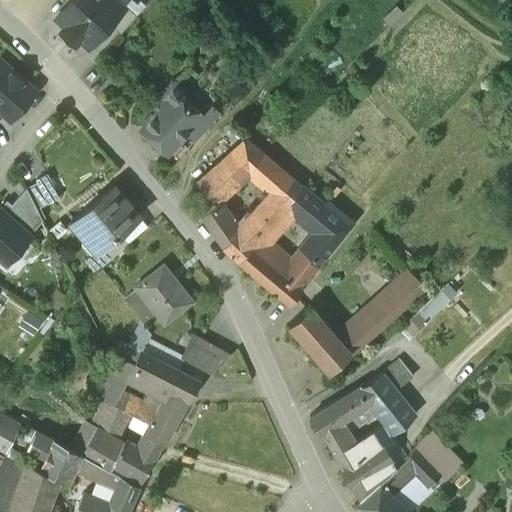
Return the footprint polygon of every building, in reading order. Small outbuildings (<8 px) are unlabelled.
[(112,0),(71,0),(55,19),(64,27),(60,32),(74,45),(79,40),(88,48),(109,24),(122,9),(121,8),(112,0)] [(382,17),(391,26),(402,14),(393,5),(382,17)] [(122,9),(109,24),(119,33),(135,16),(124,6),(121,8),(122,9)] [(0,59),(0,111),(10,120),(36,91),(0,59)] [(132,67),(123,76),(137,92),(147,84),(132,67)] [(153,109),(156,112),(168,99),(168,93),(171,89),(177,89),(181,93),(181,98),(188,104),(194,95),(180,81),(172,81),(161,93),(161,98),(153,109)] [(181,93),(177,89),(171,89),(168,93),(168,99),(156,112),(152,117),(150,115),(142,124),(144,126),(140,131),(166,155),(187,131),(201,116),(188,104),(181,98),(181,93)] [(201,116),(210,124),(219,113),(210,105),(201,116)] [(201,116),(187,131),(196,140),(210,124),(201,116)] [(355,136),(342,151),(351,159),(364,145),(355,136)] [(300,186),(244,139),(229,152),(248,172),(269,193),(283,205),(300,186)] [(229,152),(196,183),(214,203),(219,198),(248,172),(229,152)] [(36,182),(47,203),(59,196),(48,176),(36,182)] [(47,203),(36,182),(26,187),(26,188),(37,208),(47,203)] [(112,185),(69,221),(95,251),(118,232),(138,215),(129,205),(129,202),(124,196),(121,196),(112,185)] [(300,186),(283,205),(286,208),(306,224),(322,204),(300,186)] [(0,208),(0,209),(29,235),(42,220),(37,208),(26,188),(12,204),(7,200),(0,208)] [(269,193),(254,209),(271,225),(286,208),(283,205),(269,193)] [(214,203),(200,216),(217,241),(235,222),(219,198),(214,203)] [(322,204),(306,224),(311,229),(315,232),(313,235),(330,248),(351,220),(326,200),(322,204)] [(306,224),(286,208),(271,225),(262,234),(292,259),(312,236),(308,233),(311,229),(306,224)] [(0,209),(0,257),(6,262),(29,235),(0,209)] [(254,209),(239,227),(235,222),(217,241),(221,246),(238,261),(262,234),(271,225),(254,209)] [(118,232),(95,251),(105,263),(127,244),(118,232)] [(292,259),(262,234),(238,261),(286,303),(309,274),(292,259)] [(312,236),(292,259),(309,274),(330,248),(313,235),(312,236)] [(162,264),(135,286),(162,321),(190,300),(162,264)] [(405,267),(333,332),(351,351),(425,284),(405,267)] [(446,283),(417,312),(426,322),(456,293),(446,283)] [(333,332),(309,305),(287,325),(329,371),(351,351),(333,332)] [(417,312),(400,328),(409,338),(426,322),(417,312)] [(142,322),(128,349),(137,354),(139,351),(152,357),(159,344),(142,322)] [(229,355),(195,336),(183,359),(211,374),(229,355)] [(128,349),(119,344),(114,354),(132,364),(137,354),(128,349)] [(152,357),(139,351),(137,354),(132,364),(125,377),(154,392),(164,397),(169,389),(168,388),(177,370),(152,357)] [(132,364),(114,354),(91,395),(108,403),(110,405),(110,404),(118,389),(125,377),(132,364)] [(399,358),(380,372),(394,390),(413,376),(399,358)] [(197,380),(177,370),(168,388),(169,389),(186,397),(188,398),(197,380)] [(380,372),(356,386),(369,403),(377,414),(380,418),(401,400),(394,390),(380,372)] [(356,386),(309,417),(321,434),(333,455),(350,444),(349,443),(344,435),(349,431),(342,420),(369,403),(356,386)] [(139,399),(118,389),(110,404),(130,414),(132,415),(139,400),(139,399)] [(148,405),(139,400),(132,415),(150,424),(144,435),(161,444),(186,397),(169,389),(164,397),(155,416),(145,411),(148,405)] [(164,397),(154,392),(148,405),(145,411),(155,416),(164,397)] [(401,400),(380,418),(391,432),(413,415),(401,400)] [(110,405),(108,403),(95,427),(115,437),(130,414),(110,404),(110,405)] [(342,420),(349,431),(377,414),(369,403),(342,420)] [(80,454),(0,411),(0,451),(1,452),(23,462),(61,480),(67,483),(74,468),(80,454)] [(115,437),(95,427),(81,452),(109,467),(110,464),(123,442),(115,437)] [(369,430),(349,443),(350,444),(333,455),(359,499),(379,481),(393,468),(393,467),(369,430)] [(461,465),(428,430),(413,448),(439,476),(444,481),(461,465)] [(161,444),(144,435),(137,449),(154,458),(161,444)] [(137,449),(123,442),(110,464),(141,481),(154,458),(137,449)] [(439,476),(413,448),(402,460),(415,474),(427,487),(439,476)] [(5,511),(23,462),(1,452),(0,454),(0,510),(4,511),(5,511)] [(138,486),(80,454),(74,468),(113,487),(134,496),(138,486)] [(415,474),(402,460),(400,463),(399,463),(393,468),(379,481),(391,494),(415,474)] [(61,480),(23,462),(5,511),(47,511),(48,511),(61,480)] [(359,499),(353,504),(360,511),(407,511),(391,494),(379,481),(359,499)] [(134,496),(113,487),(107,501),(128,510),(134,496)] [(107,501),(89,493),(87,497),(82,495),(74,511),(126,511),(128,510),(107,501)]
